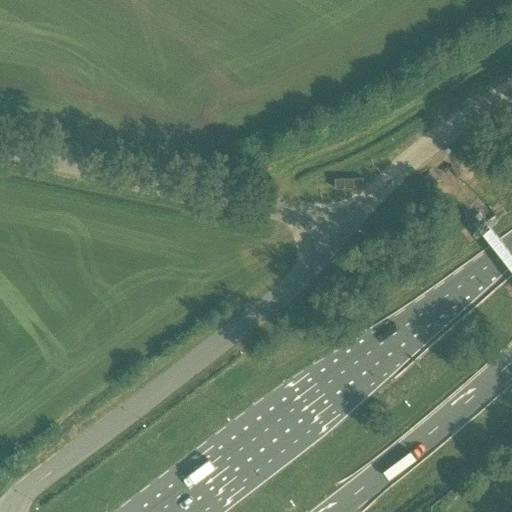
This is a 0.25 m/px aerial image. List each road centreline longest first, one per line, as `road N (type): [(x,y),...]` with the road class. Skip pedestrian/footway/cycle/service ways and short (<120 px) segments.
road 1 (unclassified): [(349,226),(302,278),(7,511)]
road 2 (primary): [(511,249),(161,511)]
road 3 (unclassified): [(0,150),(349,226)]
road 4 (primary): [(332,511),(511,363)]
road 5 (unclassified): [(349,226),(416,154),(511,88)]
